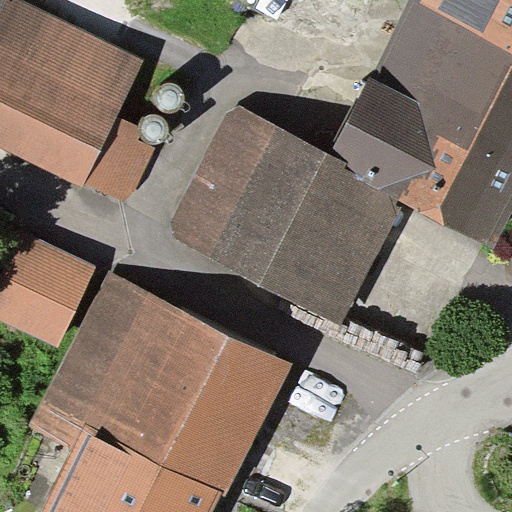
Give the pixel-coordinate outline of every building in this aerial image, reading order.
[(0,0),(0,143),(116,199),(141,147),(100,128),(131,64),(0,0)] [(476,31),(474,35),(511,54),(511,0),(440,0),(436,10),(476,31)] [(367,186),(480,244),(511,183),(511,54),(474,35),(476,31),(436,10),(433,14),(430,12),(392,86),(382,81),(376,92),(357,82),(356,84),(370,91),(331,166),(234,116),(174,232),(307,301),(367,186)] [(158,114),(163,115),(173,110),(177,100),(176,94),(174,90),(170,86),(163,85),(153,88),(150,91),(147,97),(148,103),(150,108),(158,114)] [(148,146),(152,144),(159,139),(161,134),(160,124),(157,120),(152,117),(146,115),(141,116),(133,123),(131,129),(132,135),(134,140),(139,144),(148,146)] [(0,300),(63,330),(88,280),(19,248),(18,250),(0,241),(0,300)] [(192,511),(272,355),(177,309),(117,429),(91,415),(96,405),(55,384),(32,427),(87,454),(81,467),(94,473),(74,511),(192,511)]
